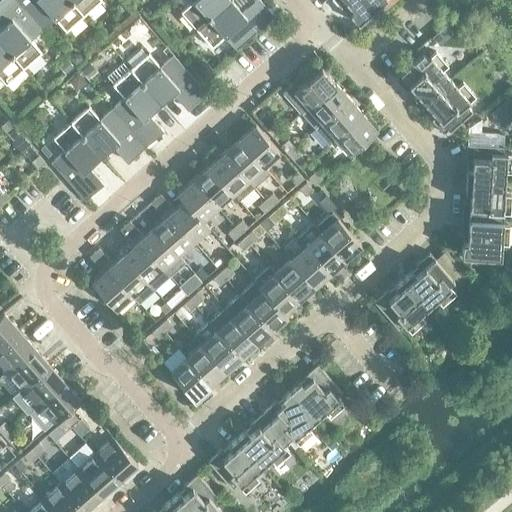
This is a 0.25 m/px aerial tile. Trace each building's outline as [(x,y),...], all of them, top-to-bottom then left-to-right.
[(0,0),(0,15),(5,22),(0,26),(0,40),(23,67),(42,51),(30,38),(42,28),(17,0),(0,0)] [(17,0),(42,28),(54,17),(65,30),(83,14),(71,0),(17,0)] [(71,0),(83,14),(99,0),(71,0)] [(191,0),(180,10),(196,28),(227,0),(191,0)] [(232,0),(227,0),(196,28),(212,46),(224,35),(236,48),(274,14),(261,0),(252,0),(241,10),(232,0)] [(334,0),(344,10),(345,9),(358,23),(384,0),(334,0)] [(131,24),(138,32),(147,24),(139,16),(131,24)] [(23,67),(0,40),(0,76),(5,83),(23,67)] [(408,89),(420,103),(450,77),(442,69),(447,64),(435,51),(430,55),(427,58),(422,52),(394,77),(407,91),(408,89)] [(148,52),(130,67),(160,102),(172,92),(187,108),(206,91),(172,53),(159,64),(148,52)] [(301,112),(308,105),(335,82),(321,65),(296,87),(292,82),(282,91),(301,112)] [(123,96),(111,106),(145,145),(163,129),(149,112),(160,102),(130,67),(112,83),(123,96)] [(450,77),(420,103),(432,117),(431,118),(443,132),(471,108),(466,103),(469,100),(474,95),(462,82),(457,86),(450,77)] [(308,105),(322,121),(349,97),(335,82),(308,105)] [(327,143),(335,136),(362,112),(349,97),(322,121),(314,127),(327,143)] [(88,104),(70,120),(100,155),(112,144),(127,161),(145,145),(111,106),(99,117),(88,104)] [(362,112),(335,136),(349,152),(376,128),(362,112)] [(0,124),(0,125),(6,132),(14,126),(7,119),(0,124)] [(100,155),(70,120),(52,136),(63,149),(50,160),(84,198),(103,182),(88,165),(100,155)] [(239,138),(263,165),(279,150),(255,123),(239,138)] [(267,129),(273,136),(280,130),(274,123),(267,129)] [(14,126),(6,132),(3,135),(9,143),(20,133),(14,126)] [(224,151),(254,185),(269,172),(263,165),(239,138),(224,151)] [(280,144),(287,152),(294,145),(288,138),(280,144)] [(467,162),(466,180),(505,183),(505,171),(511,171),(511,153),(507,153),(507,152),(503,152),(503,145),(466,143),(465,161),(467,162)] [(294,145),(287,152),(293,159),(300,153),(294,145)] [(208,165),(232,192),(239,199),(254,185),(224,151),(208,165)] [(32,160),(38,167),(44,161),(38,154),(32,160)] [(193,178),(217,205),(232,192),(208,165),(193,178)] [(289,176),(296,184),(303,177),(296,170),(289,176)] [(308,176),(314,183),(321,177),(315,170),(308,176)] [(178,192),(208,226),(209,225),(202,218),(217,205),(193,178),(178,192)] [(462,198),(461,216),(502,218),(503,212),(510,213),(511,195),(504,194),(505,183),(466,180),(464,198),(462,198)] [(298,187),(305,194),(312,188),(306,181),(298,187)] [(150,201),(156,207),(165,199),(160,192),(150,201)] [(166,209),(193,239),(208,226),(178,192),(177,192),(183,200),(174,208),(165,199),(156,207),(161,213),(166,209)] [(272,192),(265,198),(271,205),(278,199),(272,192)] [(271,205),(265,198),(258,205),(264,212),(271,205)] [(281,202),(274,209),(281,216),(288,210),(281,202)] [(154,226),(177,253),(193,239),(166,209),(161,213),(164,217),(154,226)] [(281,216),(274,209),(267,215),(273,222),(281,216)] [(313,221),(344,258),(361,243),(332,210),(316,224),(313,221)] [(502,218),(461,216),(460,233),(462,233),(461,253),(500,255),(501,243),(508,243),(509,225),(502,225),(502,218)] [(241,218),(234,225),(240,232),(248,226),(241,218)] [(119,228),(125,234),(135,226),(129,219),(119,228)] [(297,235),(305,244),(329,271),(344,258),(313,221),(297,235)] [(240,232),(234,225),(227,231),(233,239),(240,232)] [(135,236),(162,266),(177,253),(154,226),(143,235),(135,226),(125,234),(131,240),(135,236)] [(251,229),(244,236),(250,243),(257,237),(251,229)] [(123,253),(154,288),(169,275),(162,266),(135,236),(131,240),(134,244),(123,253)] [(250,243),(244,236),(236,242),(243,249),(250,243)] [(305,244),(290,257),(314,284),(329,271),(305,244)] [(89,255),(94,261),(104,253),(98,246),(89,255)] [(416,265),(403,277),(428,306),(437,299),(442,304),(455,292),(451,287),(448,284),(454,279),(429,251),(415,263),(416,265)] [(94,261),(100,267),(105,263),(131,293),(139,302),(154,288),(123,253),(112,262),(104,253),(94,261)] [(290,257),(275,271),(298,298),(314,284),(290,257)] [(105,263),(100,267),(103,271),(91,281),(115,308),(131,293),(105,263)] [(227,264),(220,270),(226,277),(233,271),(227,264)] [(253,278),(255,279),(286,315),(287,314),(284,311),(298,298),(275,271),(269,264),(253,278)] [(193,272),(201,280),(208,274),(201,265),(193,272)] [(226,277),(220,270),(212,276),(219,284),(226,277)] [(428,306),(403,277),(389,289),(387,288),(373,300),(398,328),(403,323),(406,326),(411,331),(424,319),(420,314),(428,306)] [(255,279),(240,293),(271,329),(286,315),(255,279)] [(196,291),(189,297),(196,305),(203,298),(196,291)] [(240,293),(224,306),(256,342),(271,329),(240,293)] [(196,305),(189,297),(181,303),(188,311),(196,305)] [(224,306),(209,320),(241,356),(256,342),(224,306)] [(0,312),(0,344),(19,329),(3,311),(0,312)] [(166,317),(159,324),(165,331),(172,325),(166,317)] [(193,334),(201,343),(201,342),(225,369),(241,356),(209,320),(193,334)] [(165,331),(159,324),(151,330),(158,338),(165,331)] [(0,344),(0,362),(7,369),(34,346),(19,329),(0,344)] [(201,342),(201,343),(186,356),(210,383),(225,369),(201,342)] [(7,369),(22,387),(49,363),(34,346),(7,369)] [(210,383),(186,356),(170,370),(194,397),(210,383)] [(22,387),(37,404),(64,380),(49,363),(22,387)] [(304,377),(290,389),(316,418),(325,411),(329,416),(343,404),(338,399),(339,398),(336,395),(341,391),(317,363),(303,375),(304,377)] [(64,380),(37,404),(52,422),(79,398),(64,380)] [(275,400),(262,411),(289,442),(294,438),(298,443),(312,431),(307,426),(316,418),(290,389),(277,401),(275,400)] [(250,424),(236,436),(262,466),(271,458),(275,463),(289,451),(284,446),(289,442),(262,411),(249,423),(250,424)] [(72,412),(65,418),(71,425),(78,419),(72,412)] [(71,425),(65,418),(58,424),(64,431),(71,425)] [(0,423),(0,430),(3,433),(10,427),(4,420),(0,423)] [(10,427),(3,433),(9,441),(16,435),(10,427)] [(113,436),(94,451),(118,478),(136,463),(113,436)] [(262,466),(236,436),(222,449),(221,447),(207,459),(232,487),(237,483),(240,486),(240,485),(244,491),(258,479),(253,473),(262,466)] [(38,441),(30,448),(37,455),(44,449),(38,441)] [(37,455),(30,448),(23,454),(30,462),(37,455)] [(94,451),(77,466),(101,493),(118,478),(94,451)] [(77,466),(60,482),(84,509),(101,493),(77,466)] [(3,472),(0,474),(0,482),(2,485),(9,479),(3,472)] [(184,486),(170,498),(182,511),(222,511),(216,505),(221,500),(197,472),(183,485),(184,486)] [(60,482),(43,497),(56,511),(80,511),(84,509),(60,482)] [(56,511),(43,497),(26,511),(56,511)] [(155,509),(151,511),(182,511),(170,498),(156,510),(155,509)]
